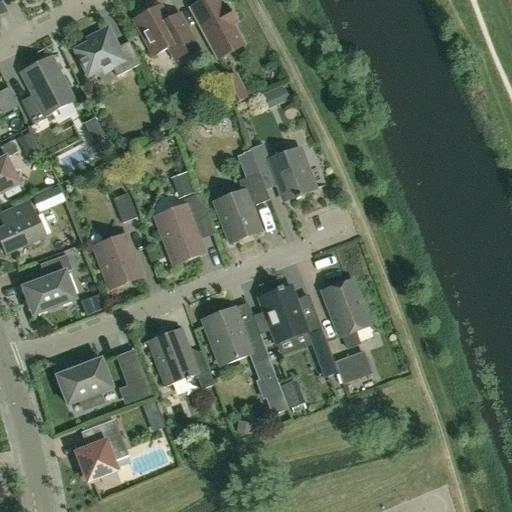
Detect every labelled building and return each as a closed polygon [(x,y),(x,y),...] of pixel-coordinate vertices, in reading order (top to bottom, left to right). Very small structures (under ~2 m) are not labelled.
[(235,24),(228,12),(225,7),(223,8),(219,0),(206,0),(190,9),(217,59),(245,44),(245,43),(241,45),(231,26),(235,24)] [(174,61),(198,49),(179,15),(168,21),(160,6),(133,21),(153,57),(167,49),(174,61)] [(117,77),(140,65),(128,43),(118,48),(107,29),(87,40),(89,44),(74,51),(87,77),(110,65),(117,77)] [(58,54),(21,74),(31,93),(30,98),(20,103),(33,127),(46,120),(45,117),(73,102),(51,59),(59,55),(58,54)] [(230,108),(233,107),(247,99),(235,76),(231,78),(231,79),(221,84),(221,83),(217,85),(230,108)] [(275,93),(280,105),(290,100),(284,88),(275,93)] [(104,136),(95,119),(84,125),(94,142),(104,136)] [(0,193),(18,185),(5,160),(17,154),(11,142),(0,148),(0,193)] [(250,150),(259,174),(271,170),(284,202),(295,198),(296,200),(300,199),(299,196),(326,186),(326,185),(315,189),(299,149),(269,161),(263,145),(250,150)] [(269,201),(259,174),(238,182),(242,193),(213,203),(214,204),(215,203),(230,243),(229,243),(229,244),(261,233),(260,232),(259,232),(252,214),(255,206),(269,201)] [(136,219),(127,195),(113,200),(122,224),(136,219)] [(185,207),(155,218),(173,265),(164,269),(164,270),(204,254),(192,223),(203,219),(195,196),(183,201),(185,207)] [(28,204),(14,210),(0,216),(0,220),(4,229),(0,230),(0,243),(5,255),(45,238),(34,215),(33,216),(28,204)] [(125,238),(126,237),(125,236),(94,248),(94,249),(96,249),(111,289),(110,289),(110,290),(142,278),(141,277),(140,278),(125,238)] [(33,316),(74,300),(64,274),(72,271),(66,256),(44,264),(49,279),(23,289),(33,316)] [(322,292),(323,294),(324,293),(341,337),(339,337),(340,338),(342,337),(347,350),(359,345),(354,333),(369,327),(368,326),(367,326),(366,324),(368,321),(365,313),(361,311),(351,283),(352,283),(351,281),(322,292)] [(334,366),(316,317),(303,322),(290,288),(282,291),(281,288),(276,290),(277,293),(252,302),(252,304),(259,301),(276,344),(306,333),(320,371),(334,366)] [(259,336),(253,321),(240,326),(234,309),(203,321),(220,367),(249,356),(253,366),(259,382),(274,376),(268,360),(259,336)] [(214,386),(208,371),(197,375),(180,331),(182,331),(181,329),(143,344),(144,345),(149,343),(166,386),(164,387),(165,388),(185,381),(186,383),(190,381),(189,379),(196,376),(202,391),(214,386)] [(363,354),(335,364),(342,385),(371,375),(363,354)] [(99,394),(108,391),(111,389),(100,360),(56,378),(67,406),(80,402),(83,411),(102,403),(99,394)] [(296,381),(281,387),(288,405),(302,399),(296,381)] [(152,396),(147,383),(129,390),(122,392),(127,405),(152,396)] [(281,393),(266,399),(272,416),(288,410),(281,393)] [(153,416),(159,413),(155,403),(149,405),(153,416)] [(88,450),(76,454),(87,483),(116,472),(112,462),(127,456),(114,422),(82,435),(88,450)]
